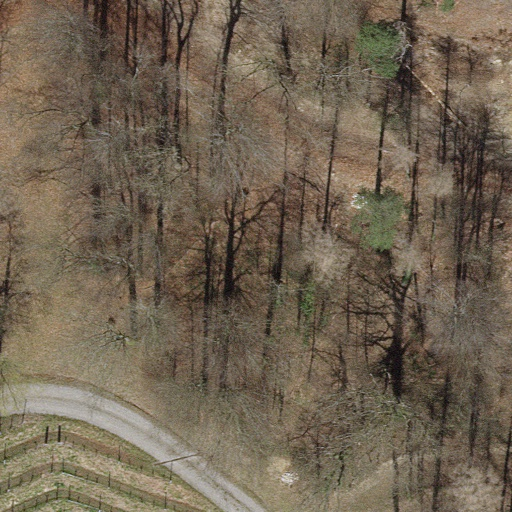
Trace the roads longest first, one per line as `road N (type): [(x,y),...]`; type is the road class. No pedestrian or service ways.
road 1 (track): [(0,20),(37,8),(108,11),(297,132),(511,172)]
road 2 (track): [(0,402),(49,399),(110,414),(248,511)]
road 3 (track): [(356,511),(395,481),(511,474)]
